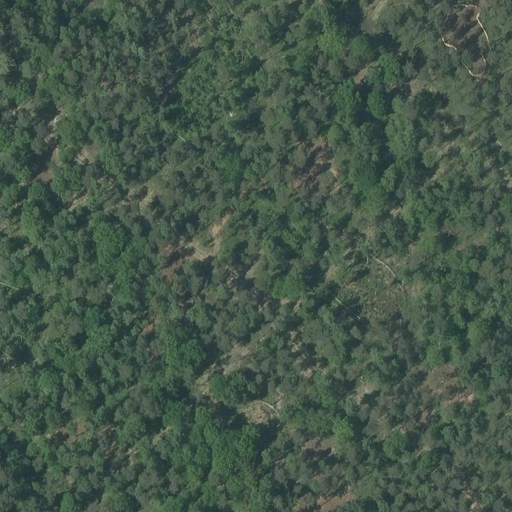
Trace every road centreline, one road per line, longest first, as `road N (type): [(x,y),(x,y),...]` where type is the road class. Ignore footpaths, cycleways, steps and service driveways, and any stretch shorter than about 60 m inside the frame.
road 1 (track): [(0,103),(280,316),(308,366),(404,439),(475,511)]
road 2 (track): [(454,143),(120,460),(85,511)]
road 3 (track): [(511,191),(284,0)]
road 4 (track): [(0,105),(63,0)]
